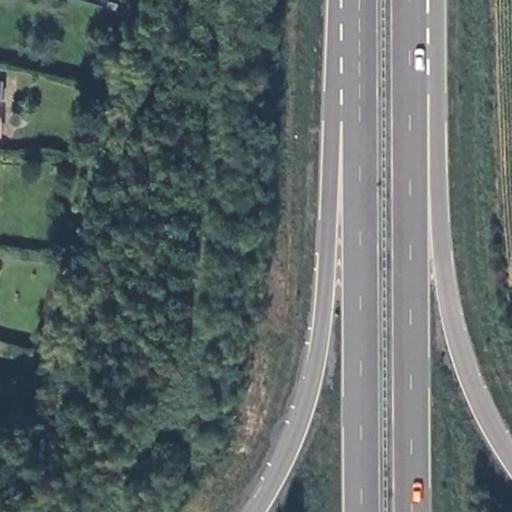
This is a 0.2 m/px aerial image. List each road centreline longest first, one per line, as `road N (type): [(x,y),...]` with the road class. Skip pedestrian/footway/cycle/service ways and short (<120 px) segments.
road 1 (trunk): [(339,0),(316,345),(298,418),(248,511)]
road 2 (trunk): [(359,0),(362,511)]
road 3 (trunk): [(411,511),(409,0)]
road 4 (trunk): [(511,458),(468,370),(451,311),(440,243),(434,0)]
